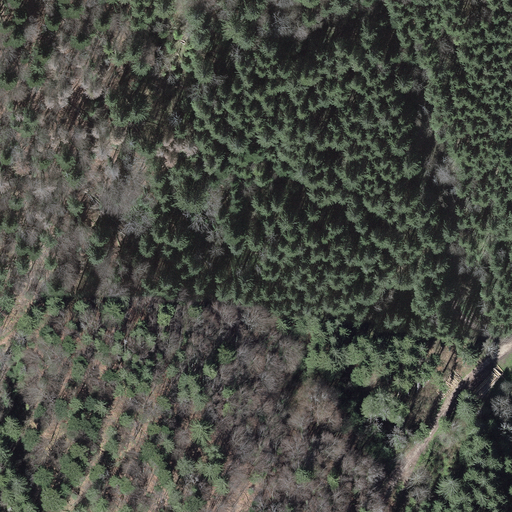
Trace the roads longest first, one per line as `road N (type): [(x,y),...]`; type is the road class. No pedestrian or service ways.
road 1 (track): [(511,342),(491,331),(473,293),(475,234),(511,144)]
road 2 (track): [(511,349),(474,380),(428,438),(396,511)]
